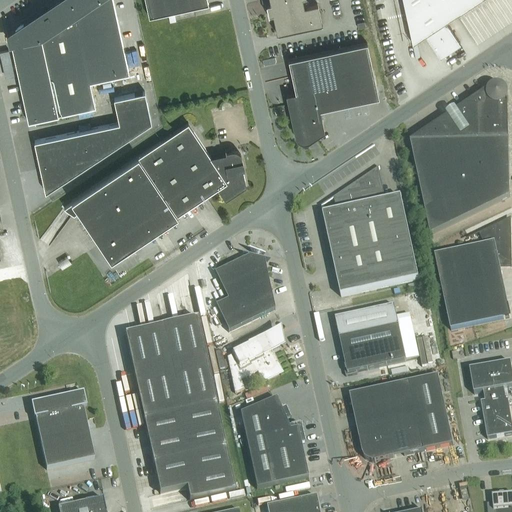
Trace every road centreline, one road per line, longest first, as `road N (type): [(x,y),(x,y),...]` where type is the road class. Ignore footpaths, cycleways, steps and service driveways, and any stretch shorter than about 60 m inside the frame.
road 1 (unclassified): [(348,497),(279,193)]
road 2 (unclassified): [(279,193),(511,42)]
road 3 (unclassified): [(51,349),(0,118)]
road 4 (unclassified): [(93,323),(279,193)]
road 5 (unclassified): [(279,193),(236,0)]
road 6 (unclassified): [(93,323),(136,511)]
road 7 (unclassified): [(348,497),(511,466)]
road 8 (unknown): [(246,43),(342,22),(346,0)]
